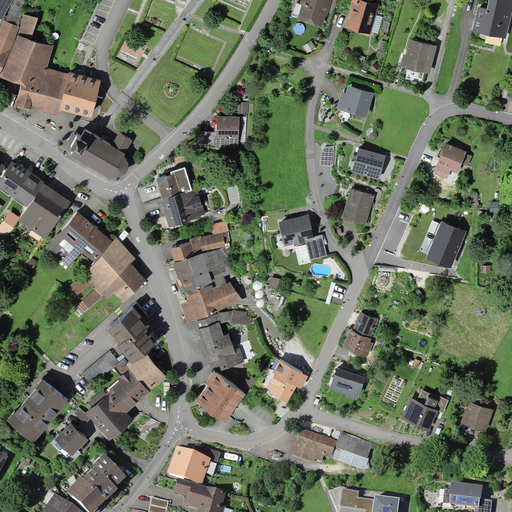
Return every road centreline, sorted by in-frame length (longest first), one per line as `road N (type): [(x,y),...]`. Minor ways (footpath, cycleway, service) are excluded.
road 1 (residential): [(301,412),(432,120),(462,107),(511,120)]
road 2 (residential): [(119,195),(219,89),(273,0)]
road 3 (residential): [(119,195),(139,224),(178,359),(179,425)]
road 4 (residential): [(301,412),(511,460)]
road 5 (residential): [(0,122),(119,195)]
road 6 (residential): [(179,425),(244,441),(301,412)]
